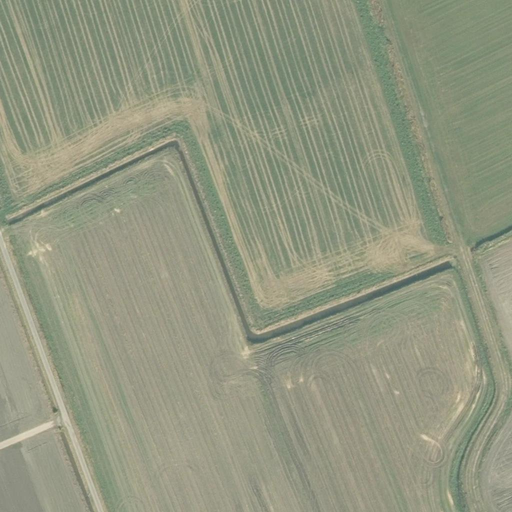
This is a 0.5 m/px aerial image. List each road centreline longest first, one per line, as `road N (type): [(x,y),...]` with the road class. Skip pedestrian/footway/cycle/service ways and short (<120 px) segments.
road 1 (unclassified): [(100,511),(0,232)]
road 2 (track): [(482,511),(472,476),(507,379),(463,246)]
road 3 (track): [(383,0),(463,246)]
